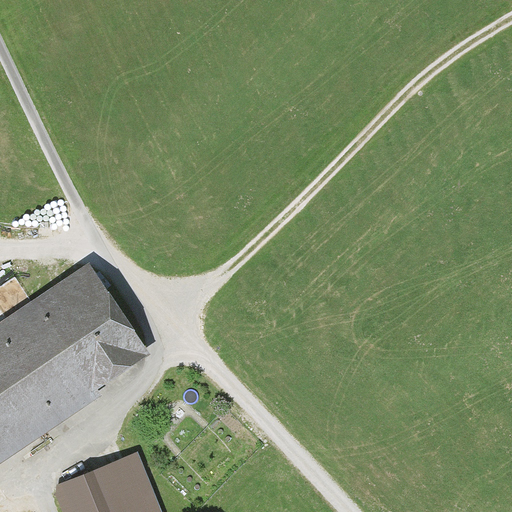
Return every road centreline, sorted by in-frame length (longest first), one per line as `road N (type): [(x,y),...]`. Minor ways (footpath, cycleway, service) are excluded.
road 1 (track): [(170,325),(422,72),(511,14)]
road 2 (track): [(170,325),(134,395),(67,446),(52,471),(55,511)]
